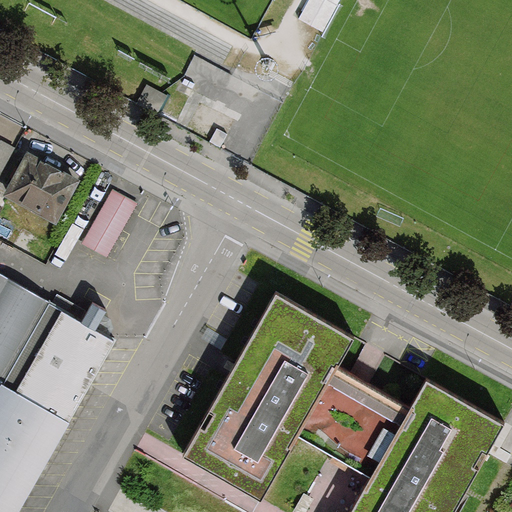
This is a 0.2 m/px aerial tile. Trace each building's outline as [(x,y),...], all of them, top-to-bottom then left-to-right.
[(307,0),(301,15),(327,27),(339,0),(338,0),(307,0)] [(256,96),(266,73),(239,63),(230,85),(256,96)] [(0,173),(15,148),(1,140),(0,142),(0,173)] [(77,181),(26,153),(4,194),(55,221),(77,181)] [(135,203),(112,190),(82,242),(104,256),(135,203)] [(0,511),(14,511),(112,341),(92,330),(103,310),(91,303),(80,321),(0,275),(0,511)] [(353,336),(276,292),(237,362),(233,368),(184,454),(261,498),(297,433),(330,452),(350,463),(370,474),(348,511),(451,511),(483,455),(503,421),(425,377),(407,409),(358,381),(334,368),(353,336)]
